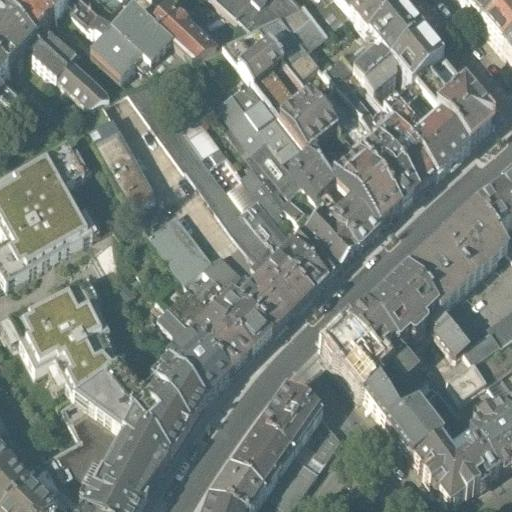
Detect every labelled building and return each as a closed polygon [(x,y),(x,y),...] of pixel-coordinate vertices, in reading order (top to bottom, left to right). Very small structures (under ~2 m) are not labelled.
[(0,17),(0,18),(65,78),(70,73),(75,67),(42,37),(52,25),(24,0),(16,0),(14,4),(0,17)] [(24,0),(52,25),(62,15),(88,39),(88,38),(91,41),(93,40),(101,48),(111,38),(73,4),(68,0),(24,0)] [(121,7),(114,0),(68,0),(73,4),(76,0),(89,0),(111,18),(121,7)] [(250,5),(244,0),(208,0),(234,21),(250,5)] [(254,0),(250,5),(234,21),(252,39),(258,37),(279,26),(302,15),(288,0),(254,0)] [(329,0),(318,0),(320,4),(304,18),(324,43),(348,23),(329,0)] [(329,0),(348,23),(375,0),(329,0)] [(389,8),(383,0),(375,0),(348,23),(367,45),(399,19),(389,8)] [(452,0),(463,13),(478,0),(452,0)] [(478,0),(463,13),(474,26),(482,36),(511,11),(511,8),(504,0),(478,0)] [(511,11),(482,36),(493,48),(501,59),(511,48),(511,11)] [(166,12),(148,31),(191,70),(215,57),(166,12)] [(131,15),(111,38),(162,85),(169,82),(177,77),(191,70),(148,31),(131,15)] [(0,72),(7,78),(14,70),(17,73),(26,62),(56,88),(65,78),(0,18),(0,72)] [(409,31),(399,19),(367,45),(378,58),(352,79),(361,91),(363,93),(421,45),(409,31)] [(298,90),(317,74),(314,71),(279,26),(258,37),(267,49),(251,60),(240,45),(223,54),(251,91),(277,125),(308,161),(336,192),(345,179),(321,151),(336,140),(316,113),(309,104),(299,111),(272,76),(281,68),(298,90)] [(162,85),(111,38),(101,48),(90,60),(121,88),(133,97),(146,92),(162,85)] [(430,56),(421,45),(363,93),(374,107),(400,86),(409,97),(412,94),(441,70),(430,56)] [(511,48),(501,59),(511,72),(511,48)] [(361,91),(352,79),(341,64),(332,72),(324,63),(314,71),(317,74),(335,95),(336,96),(335,96),(342,106),(361,91)] [(451,82),(441,70),(412,94),(434,119),(439,125),(468,158),(489,139),(490,134),(491,130),(462,95),(451,82)] [(0,105),(15,118),(22,109),(22,107),(0,87),(0,85),(7,78),(0,72),(0,105)] [(109,108),(70,73),(65,78),(56,88),(87,117),(100,112),(109,108)] [(133,97),(127,100),(184,180),(186,178),(231,241),(247,231),(240,221),(207,176),(146,92),(133,97)] [(308,161),(295,174),(288,166),(299,158),(245,93),(231,103),(282,171),(301,193),(305,198),(322,218),(331,229),(340,221),(328,205),(322,205),(336,192),(308,161)] [(359,127),(342,106),(335,96),(336,96),(335,95),(316,113),(336,140),(358,168),(378,152),(371,144),(359,127)] [(282,171),(231,103),(219,111),(233,130),(229,133),(234,140),(228,144),(251,175),(283,215),(292,227),(295,230),(303,222),(289,205),(301,193),(282,171)] [(87,117),(77,121),(133,219),(154,207),(100,112),(87,117)] [(425,194),(435,186),(407,151),(390,128),(378,138),(367,122),(359,127),(371,144),(378,152),(416,201),(425,194)] [(468,158),(439,125),(407,151),(435,186),(436,187),(452,172),(468,158)] [(417,203),(416,201),(378,152),(358,168),(359,169),(399,220),(409,211),(417,203)] [(256,207),(239,183),(219,154),(209,160),(216,170),(207,176),(240,221),(256,207)] [(30,282),(91,247),(64,199),(83,188),(65,157),(0,193),(0,244),(6,255),(0,257),(0,288),(4,297),(30,282)] [(395,223),(399,220),(359,169),(345,179),(336,192),(352,210),(378,240),(384,233),(395,223)] [(256,207),(270,224),(275,221),(283,215),(251,175),(239,183),(256,207)] [(511,183),(483,207),(475,213),(496,243),(503,238),(511,232),(511,183)] [(256,207),(240,221),(247,231),(271,261),(275,267),(292,252),(290,250),(277,233),(270,224),(256,207)] [(370,247),(378,240),(352,210),(340,221),(331,229),(359,257),(370,247)] [(456,230),(441,244),(474,289),(501,265),(508,259),(496,243),(475,213),(468,220),(456,230)] [(353,263),(359,257),(331,229),(322,218),(313,228),(308,223),(303,222),(295,230),(302,238),(339,277),(345,270),(353,263)] [(270,224),(277,233),(282,229),(275,221),(270,224)] [(174,224),(148,244),(152,251),(183,291),(201,276),(209,270),(174,224)] [(247,231),(231,241),(236,248),(253,268),(249,272),(263,286),(277,270),(275,267),(271,261),(247,231)] [(332,283),(339,277),(302,238),(290,250),(292,252),(313,277),(326,289),(332,283)] [(441,322),(474,289),(441,244),(423,262),(406,279),(438,318),(441,322)] [(318,296),(326,289),(313,277),(292,252),(275,267),(277,270),(289,283),(311,304),(318,296)] [(209,284),(237,311),(249,299),(217,269),(209,270),(201,276),(209,284)] [(280,334),(291,323),(305,309),(311,304),(289,283),(277,270),(263,286),(257,290),(253,296),(249,299),(237,311),(270,344),(280,334)] [(388,297),(365,317),(400,353),(438,318),(406,279),(388,297)] [(261,353),(270,344),(237,311),(209,284),(192,301),(251,362),(261,353)] [(82,294),(43,314),(8,332),(34,384),(53,373),(71,409),(101,387),(116,376),(102,349),(108,346),(82,294)] [(245,369),(251,362),(192,301),(187,296),(166,316),(197,347),(229,384),(236,378),(245,369)] [(218,395),(229,384),(197,347),(166,316),(156,326),(182,351),(164,367),(168,371),(204,410),(218,395)] [(492,340),(463,361),(473,374),(511,345),(511,316),(488,334),(492,340)] [(347,334),(378,364),(387,357),(390,361),(387,364),(405,386),(418,376),(400,353),(365,317),(356,326),(347,334)] [(385,372),(378,364),(347,334),(323,356),(326,360),(353,394),(363,405),(379,391),(372,383),(385,372)] [(511,345),(473,374),(485,393),(511,374),(511,345)] [(157,398),(190,433),(195,424),(202,414),(204,410),(168,371),(159,379),(163,384),(152,394),(157,398)] [(485,393),(473,374),(446,391),(459,410),(485,393)] [(190,433),(157,398),(146,408),(119,376),(116,376),(101,387),(169,466),(186,438),(190,433)] [(152,495),(169,466),(101,387),(71,409),(127,449),(123,456),(121,455),(105,485),(100,483),(84,511),(143,511),(147,506),(152,495)] [(402,424),(379,391),(363,405),(376,422),(385,435),(402,424)] [(258,438),(294,465),(322,428),(327,423),(289,395),(273,416),(258,438)] [(511,410),(503,417),(511,430),(511,410)] [(402,424),(385,435),(402,454),(413,468),(445,446),(417,413),(402,424)] [(511,471),(511,430),(503,417),(502,417),(473,438),(467,442),(472,449),(497,482),(503,478),(511,471)] [(0,423),(0,460),(14,450),(0,423)] [(294,465),(317,480),(340,447),(322,428),(294,465)] [(266,504),(277,511),(296,511),(302,503),(317,480),(294,465),(258,438),(245,456),(228,478),(266,504)] [(454,511),(497,482),(472,449),(455,460),(445,446),(413,468),(445,511),(454,511)] [(0,511),(6,511),(45,473),(33,451),(20,462),(14,450),(0,460),(0,511)] [(65,511),(68,508),(60,501),(45,473),(6,511),(65,511)] [(208,506),(219,511),(260,511),(266,504),(228,478),(219,491),(208,506)] [(357,508),(376,495),(369,486),(351,499),(357,508)]
